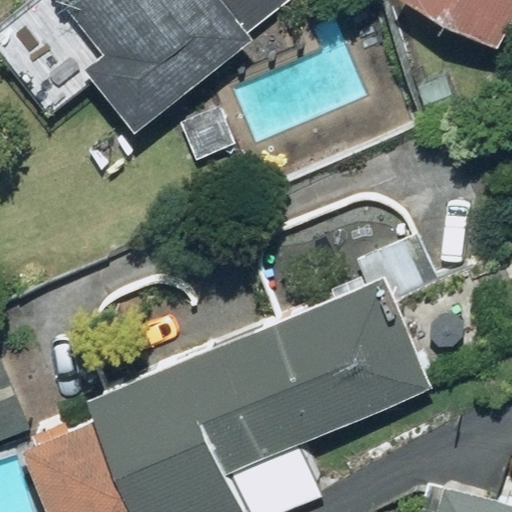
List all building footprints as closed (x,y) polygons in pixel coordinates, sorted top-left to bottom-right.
[(245,142),(221,63),(293,0),(23,0),(0,21),(0,36),(62,107),(106,68),(154,122),(185,96),(203,155),(245,142)] [(511,0),(444,0),(506,37),(511,25),(511,0)] [(454,187),(403,208),(434,284),(485,264),(454,187)] [(395,266),(105,382),(114,405),(33,437),(62,511),(196,511),(221,502),(224,511),(279,511),(333,491),(310,434),(441,382),(395,266)] [(6,343),(0,345),(0,439),(40,422),(6,343)] [(511,511),(511,499),(438,479),(429,511),(511,511)]
